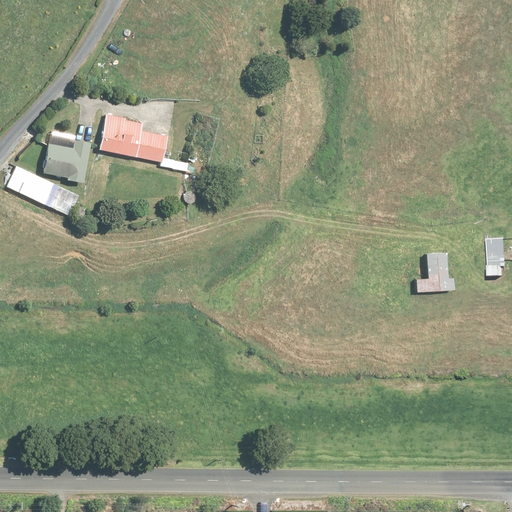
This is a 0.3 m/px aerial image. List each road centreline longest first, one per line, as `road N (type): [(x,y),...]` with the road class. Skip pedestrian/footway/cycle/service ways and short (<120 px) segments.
road 1 (tertiary): [(511,481),(0,478)]
road 2 (unknown): [(0,206),(51,238),(105,256),(132,257),(276,221),(425,243)]
road 3 (unknown): [(0,155),(91,47),(111,0)]
